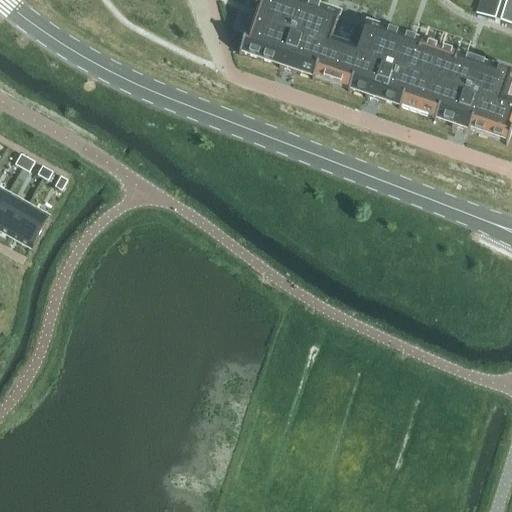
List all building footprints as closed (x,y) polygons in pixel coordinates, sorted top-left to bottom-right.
[(245,36),(238,57),(240,57),(241,55),(279,68),(278,70),(295,76),(296,73),(312,79),(311,81),(313,82),(314,79),(348,91),(347,94),(348,94),(349,92),(365,97),(364,100),(382,105),(382,103),(398,108),(398,111),(399,111),(400,109),(434,120),(433,123),(435,124),(436,121),(452,127),(451,129),(468,135),(469,132),(506,145),(505,147),(507,148),(511,132),(511,105),(504,103),(511,78),(511,76),(491,69),(490,70),(457,59),(458,56),(456,56),(455,58),(421,47),(422,44),(421,44),(420,46),(366,28),(357,53),(330,44),(338,18),(284,0),(257,0),(254,10),(256,10),(257,10),(247,38),(247,37),(247,36),(245,36)] [(480,0),(477,13),(476,16),(511,27),(511,0),(509,0),(480,0)] [(20,157),(14,168),(21,172),(27,161),(20,157)] [(27,161),(21,172),(28,176),(34,165),(27,161)] [(42,169),(36,180),(41,183),(47,186),(52,175),(47,172),(42,169)] [(60,180),(54,190),(61,194),(67,184),(60,180)] [(8,196),(0,209),(0,234),(9,240),(27,207),(8,196)] [(27,207),(9,240),(30,252),(48,219),(27,207)]
